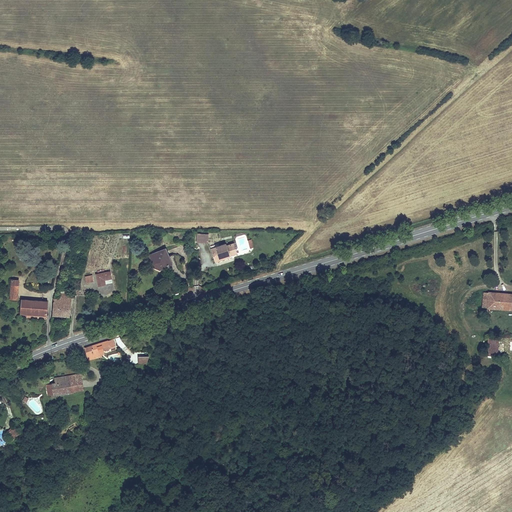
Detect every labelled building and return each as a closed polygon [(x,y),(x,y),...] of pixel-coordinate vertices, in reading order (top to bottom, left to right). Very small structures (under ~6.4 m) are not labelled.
[(225,244),(215,248),(216,252),(211,253),(214,259),(224,256),(223,253),(228,252),(229,254),(233,253),(233,251),(236,250),(234,244),(226,246),(225,244)] [(167,260),(171,259),(166,248),(150,255),(156,269),(156,270),(157,270),(159,271),(161,272),(170,268),(167,260)] [(224,256),(214,259),(215,263),(230,258),(229,254),(228,252),(223,253),(224,256)] [(110,271),(95,274),(97,287),(105,285),(104,280),(111,279),(110,271)] [(10,279),(8,300),(17,301),(19,280),(10,279)] [(59,299),(53,299),(52,317),(69,318),(71,293),(67,293),(68,287),(60,287),(59,299)] [(488,292),(482,292),(481,307),(486,308),(486,309),(511,311),(511,293),(488,291),(488,292)] [(47,302),(20,299),(18,315),(46,317),(47,302)] [(497,354),(498,338),(487,338),(487,354),(497,354)] [(118,340),(88,348),(91,360),(105,356),(105,354),(103,350),(108,348),(120,345),(118,340)] [(70,392),(69,383),(82,381),(81,375),(53,379),(54,383),(50,383),(52,395),(70,392)] [(82,381),(69,383),(70,392),(84,390),(82,381)] [(10,431),(5,433),(8,441),(13,439),(10,431)]
